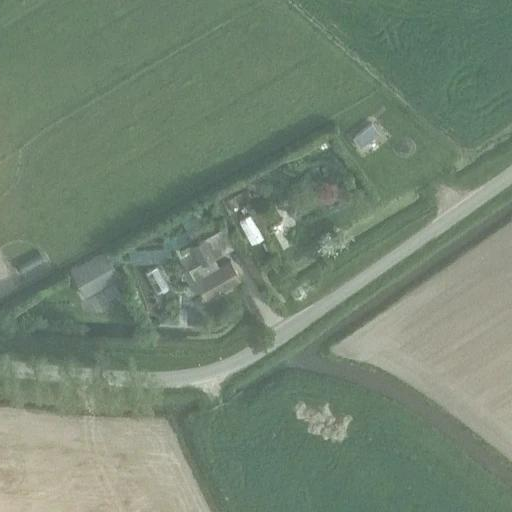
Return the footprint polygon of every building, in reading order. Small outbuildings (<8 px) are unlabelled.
[(362,131),(352,139),(360,148),(370,141),(362,131)] [(254,213),(242,218),(252,242),(264,237),(254,213)] [(212,256),(214,255),(234,244),(224,227),(190,246),(199,262),(188,269),(204,299),(240,279),(229,260),(218,267),(212,256)] [(133,252),(134,261),(153,260),(152,250),(133,252)] [(118,276),(105,251),(70,271),(83,295),(118,276)] [(160,263),(147,270),(159,292),(172,286),(160,263)]
